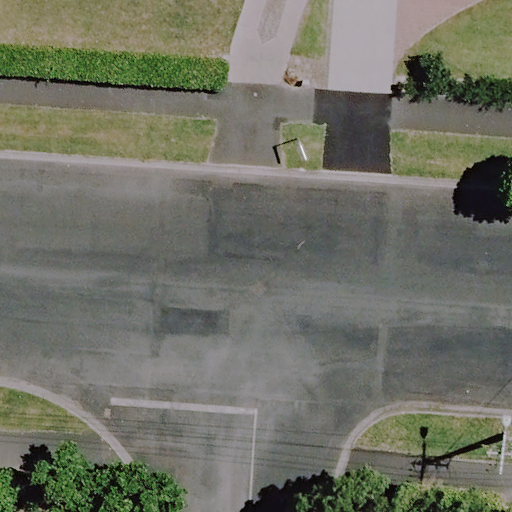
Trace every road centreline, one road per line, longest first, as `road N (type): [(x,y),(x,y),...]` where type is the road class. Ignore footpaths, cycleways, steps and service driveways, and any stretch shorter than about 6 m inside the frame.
road 1 (residential): [(0,267),(260,283)]
road 2 (residential): [(260,283),(511,299)]
road 3 (residential): [(245,511),(260,283)]
